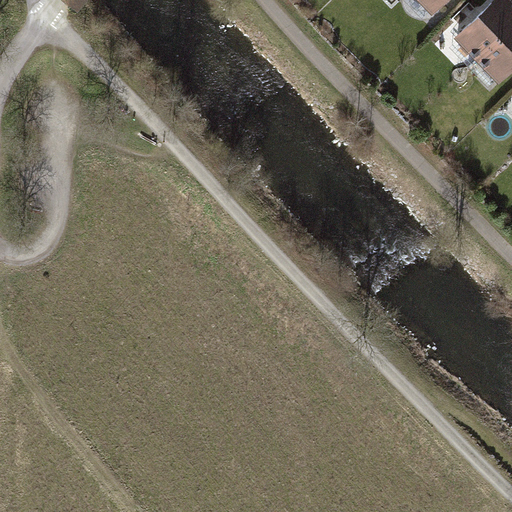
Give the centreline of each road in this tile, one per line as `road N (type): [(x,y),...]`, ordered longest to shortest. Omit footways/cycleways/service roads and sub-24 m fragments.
road 1 (track): [(511,492),(52,24),(40,0)]
road 2 (track): [(266,0),(511,255)]
